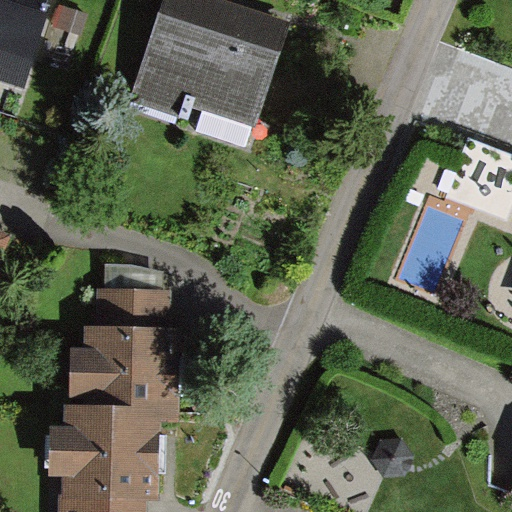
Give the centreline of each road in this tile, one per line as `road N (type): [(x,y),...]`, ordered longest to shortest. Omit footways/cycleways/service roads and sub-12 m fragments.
road 1 (unknown): [(0,169),(163,247),(299,332),(375,341),(511,393)]
road 2 (residential): [(434,0),(221,511)]
road 3 (unknown): [(396,92),(511,132)]
